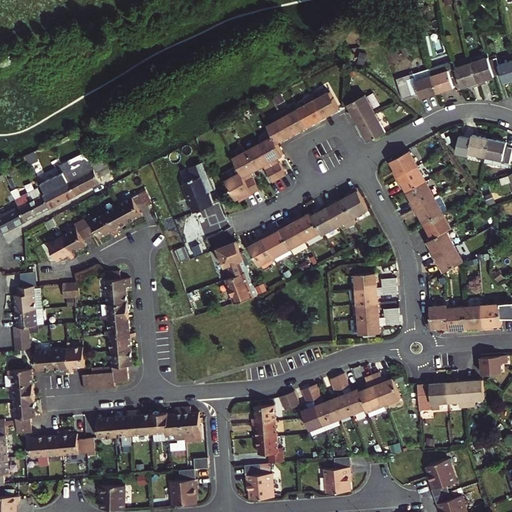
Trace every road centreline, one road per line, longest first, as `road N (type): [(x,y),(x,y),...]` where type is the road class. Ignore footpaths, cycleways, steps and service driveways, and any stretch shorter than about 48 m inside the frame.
road 1 (residential): [(150,398),(136,251),(47,269)]
road 2 (residential): [(416,347),(219,392)]
road 3 (residential): [(416,347),(403,245),(360,161)]
road 4 (residential): [(360,161),(447,117),(511,117)]
road 5 (residential): [(248,511),(397,491)]
road 6 (residential): [(314,187),(296,151),(341,126),(360,161)]
road 7 (residential): [(0,248),(112,181)]
road 8 (residential): [(227,511),(219,392)]
